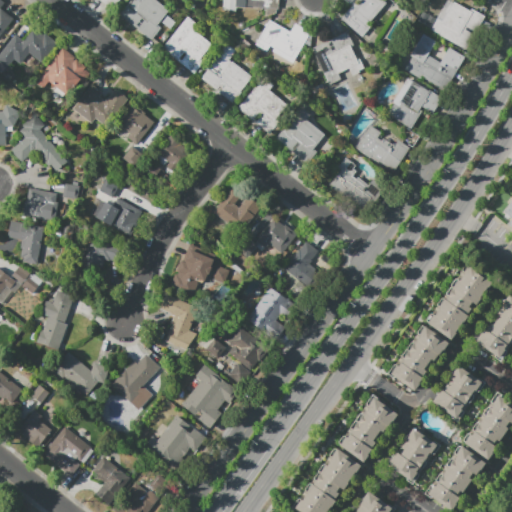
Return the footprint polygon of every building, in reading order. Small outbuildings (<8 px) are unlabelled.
[(118,0),(112,8),(102,0),(118,0)] [(155,0),(168,10),(157,24),(161,28),(152,39),(120,14),(130,0),(155,0)] [(278,0),(278,8),(263,7),(263,8),(250,7),(250,6),(246,6),(245,8),(236,7),(236,12),(222,11),(222,0),(278,0)] [(371,25),(362,36),(341,18),(355,2),(357,4),(359,1),(357,0),(382,0),(386,3),(368,23),(371,25)] [(0,1),(5,5),(1,11),(14,21),(0,39),(0,1)] [(431,33),(437,23),(442,26),(454,6),(470,15),(471,12),(484,20),(466,53),(431,33)] [(194,32),(212,47),(201,61),(204,64),(195,76),(163,51),(188,18),(199,27),(194,32)] [(256,47),(271,22),(291,34),(296,26),(311,34),(293,65),(273,54),(275,50),(271,48),(268,53),(256,47)] [(18,51),(33,32),(37,35),(39,34),(44,38),(46,36),(58,45),(42,65),(30,55),(27,59),(18,51)] [(348,34),(354,47),(351,49),(358,62),(360,61),(365,70),(359,73),(360,74),(349,80),(348,77),(330,86),(313,51),(348,34)] [(419,48),(431,54),(427,60),(432,62),(433,60),(445,67),(448,62),(460,69),(452,84),(447,81),(442,90),(423,79),(422,81),(406,71),(419,48)] [(16,58),(7,70),(0,63),(0,56),(5,49),(16,58)] [(45,90),(37,84),(64,50),(76,60),(74,61),(76,62),(77,61),(87,69),(85,72),(91,76),(83,86),(80,83),(68,98),(50,83),(45,90)] [(233,63),(246,73),(253,79),(246,87),(232,105),(219,95),(227,85),(225,83),(223,85),(206,72),(223,51),(232,58),(230,62),(232,64),(233,63)] [(271,136),(246,117),(238,111),(246,102),(265,79),(274,87),(270,93),(288,107),(278,120),(281,123),(271,136)] [(412,131),(388,116),(395,105),(394,104),(409,81),(429,93),(430,92),(443,100),(433,116),(422,109),(418,116),(421,117),(412,131)] [(117,92),(128,101),(107,128),(96,120),(92,125),(74,111),(93,87),(103,95),(100,99),(106,104),(109,100),(110,101),(117,92)] [(154,124),(137,146),(128,139),(131,135),(119,125),(134,106),(146,116),(145,117),(154,124)] [(7,147),(0,147),(0,114),(3,114),(9,109),(21,115),(14,129),(6,129),(7,147)] [(307,122),(326,137),(315,151),(318,154),(308,166),(277,140),(302,109),(312,117),(307,122)] [(68,164),(57,173),(52,167),(49,169),(42,160),(40,161),(35,155),(32,157),(23,164),(13,152),(27,140),(21,134),(25,130),(23,127),(36,117),(45,128),(41,131),(68,164)] [(356,150),(371,127),(382,135),(378,140),(382,143),(384,140),(395,148),(399,142),(411,150),(395,174),(373,159),(371,161),(356,150)] [(175,175),(167,169),(170,165),(158,155),(172,137),(188,149),(185,153),(190,156),(175,175)] [(142,157),(134,168),(124,160),(132,149),(142,157)] [(347,160),(356,168),(354,171),(357,173),(353,178),(357,181),(359,179),(370,188),(374,182),(386,191),(368,213),(346,196),(344,199),(330,188),(342,172),(339,170),(347,160)] [(162,172),(154,181),(144,173),(152,163),(162,172)] [(120,188),(113,200),(101,193),(107,181),(120,188)] [(78,201),(63,199),(66,186),(81,189),(78,201)] [(59,205),(55,223),(24,217),(26,203),(28,203),(30,191),(57,196),(56,204),(59,205)] [(242,235),(215,215),(233,191),(241,197),(235,206),(240,210),(249,199),(262,209),(242,235)] [(511,199),(503,211),(511,219),(507,224),(511,227),(511,199)] [(135,226),(137,227),(131,239),(109,227),(110,226),(106,224),(96,219),(97,218),(95,217),(102,203),(104,204),(105,204),(114,208),(119,200),(142,213),(135,226)] [(256,246),(275,221),(285,228),(286,227),(298,236),(283,256),(279,253),(275,259),(265,252),(263,254),(257,249),(248,260),(237,252),(247,239),(256,246)] [(23,242),(9,240),(12,223),(23,225),(44,229),(38,266),(24,264),(25,260),(21,259),(23,250),(22,250),(23,242)] [(125,249),(122,265),(110,262),(110,263),(106,262),(104,268),(102,268),(100,277),(84,273),(92,241),(125,249)] [(307,243),(319,254),(310,266),(317,272),(316,273),(323,278),(312,292),(286,271),(307,243)] [(471,264),(430,323),(453,339),(494,280),(471,264)] [(209,275),(204,287),(199,285),(193,299),(176,292),(180,283),(176,282),(180,271),(183,272),(186,266),(209,275)] [(211,279),(216,267),(230,273),(225,285),(211,279)] [(0,270),(16,284),(11,291),(7,288),(0,297),(0,270)] [(33,296),(23,288),(31,278),(41,286),(33,296)] [(266,327),(252,317),(271,290),(298,310),(282,333),(275,328),(282,319),(277,315),(273,321),(271,320),(266,327)] [(59,352),(38,344),(43,330),(45,330),(49,318),(42,316),(47,303),(54,306),(58,293),(75,299),(65,325),(68,327),(59,352)] [(511,296),(510,295),(478,342),(501,358),(511,342),(511,296)] [(186,352),(166,343),(173,327),(172,326),(175,318),(171,317),(171,315),(161,311),(167,296),(199,311),(190,333),(197,336),(186,352)] [(424,327),(392,374),(416,390),(448,343),(424,327)] [(254,369),(252,373),(251,372),(229,355),(235,348),(229,343),(241,329),(269,352),(261,362),(263,364),(257,372),(254,369)] [(207,351),(215,341),(227,350),(218,361),(207,351)] [(95,365),(110,369),(105,385),(99,384),(88,397),(56,371),(69,355),(92,374),(95,365)] [(147,357),(161,370),(144,388),(153,397),(139,412),(112,387),(135,363),(138,366),(147,357)] [(249,371),(237,362),(227,374),(239,384),(249,371)] [(220,413),(216,409),(223,400),(228,404),(238,391),(203,364),(194,375),(200,379),(180,405),(210,427),(220,413)] [(458,366),(433,403),(456,419),(481,382),(458,366)] [(0,373),(23,392),(13,405),(8,402),(7,403),(0,397),(0,373)] [(175,437),(185,425),(194,432),(198,426),(192,422),(197,416),(191,411),(200,402),(203,404),(219,384),(236,398),(219,420),(221,421),(195,453),(175,437)] [(32,398),(41,386),(51,394),(42,406),(32,398)] [(511,405),(499,397),(467,444),(490,460),(511,428),(511,405)] [(374,399),(341,446),(365,462),(397,415),(374,399)] [(35,412),(43,419),(40,422),(53,432),(39,450),(28,441),(29,440),(23,436),(25,434),(21,430),(35,412)] [(157,439),(151,435),(143,446),(177,471),(203,435),(174,415),(157,439)] [(66,429),(92,450),(82,463),(78,460),(76,463),(81,467),(72,478),(44,456),(66,429)] [(416,429),(391,466),(414,482),(439,445),(416,429)] [(462,449),(430,496),(453,511),(486,465),(462,449)] [(336,451),(304,498),(325,511),(329,511),(360,467),(336,451)] [(94,473),(104,460),(130,480),(109,506),(96,496),(105,485),(98,479),(100,477),(94,473)] [(114,511),(137,485),(144,491),(146,488),(151,492),(153,489),(151,487),(160,476),(172,486),(150,511),(114,511)] [(368,492),(354,511),(389,511),(392,508),(368,492)]
